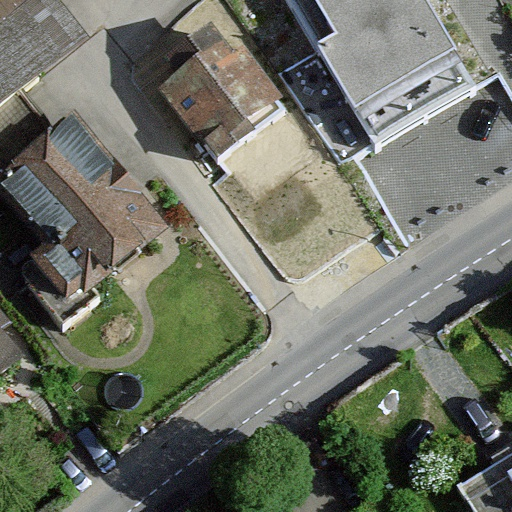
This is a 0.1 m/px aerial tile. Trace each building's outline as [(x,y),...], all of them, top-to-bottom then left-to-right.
[(0,0),(0,199),(4,197),(53,123),(20,87),(89,36),(61,0),(0,0)] [(416,0),(289,0),(380,153),(474,97),(416,0)] [(182,85),(165,98),(219,173),(300,114),(248,42),(229,55),(214,35),(169,68),(182,85)] [(74,114),(53,123),(4,197),(56,261),(24,287),(68,340),(104,311),(97,303),(173,241),(74,114)] [(0,398),(32,373),(6,340),(18,331),(0,309),(0,398)] [(511,511),(511,464),(461,499),(470,511),(511,511)]
